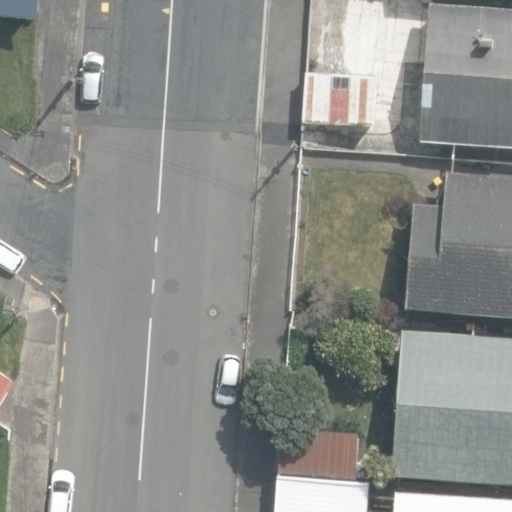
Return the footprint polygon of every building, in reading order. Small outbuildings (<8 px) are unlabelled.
[(0,0),(0,14),(44,18),(44,0),(0,0)] [(511,7),(433,2),(423,142),(511,147),(511,7)] [(383,76),(308,71),(304,122),(379,127),(383,76)] [(447,203),(416,201),(408,309),(511,316),(511,176),(449,172),(447,203)] [(511,336),(406,329),(395,474),(511,482),(511,336)] [(0,409),(19,380),(0,367),(0,409)] [(286,427),(282,471),(363,477),(366,432),(286,427)] [(371,511),(374,482),(280,475),(277,511),(371,511)] [(511,511),(511,496),(396,488),(394,511),(511,511)]
